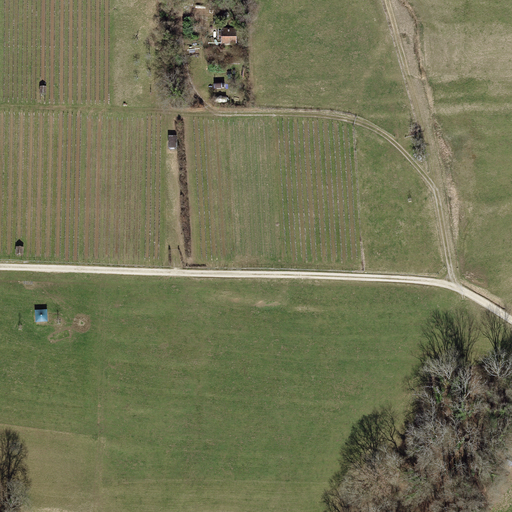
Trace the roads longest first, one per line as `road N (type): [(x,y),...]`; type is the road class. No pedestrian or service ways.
road 1 (track): [(0,269),(426,282),(511,319)]
road 2 (track): [(0,106),(345,112),(404,146),(437,185)]
road 3 (track): [(387,0),(437,185),(454,288)]
